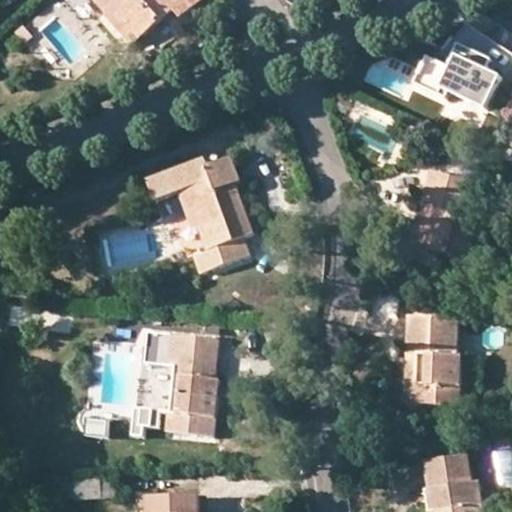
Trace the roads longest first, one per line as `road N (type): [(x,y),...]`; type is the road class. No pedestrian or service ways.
road 1 (residential): [(331,511),(322,369),(345,288),(345,232),(324,154),(278,63)]
road 2 (residential): [(0,177),(278,63)]
road 3 (residential): [(278,63),(437,0)]
